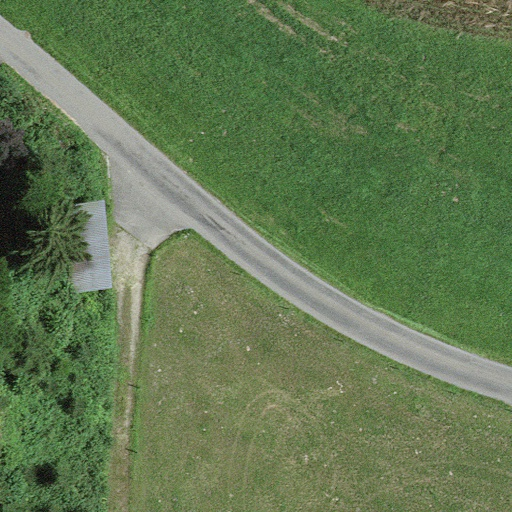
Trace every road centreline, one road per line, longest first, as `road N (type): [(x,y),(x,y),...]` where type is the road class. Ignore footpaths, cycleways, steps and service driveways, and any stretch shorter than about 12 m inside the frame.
road 1 (unclassified): [(511,391),(399,352),(275,273),(0,49)]
road 2 (track): [(159,179),(127,260),(115,511)]
